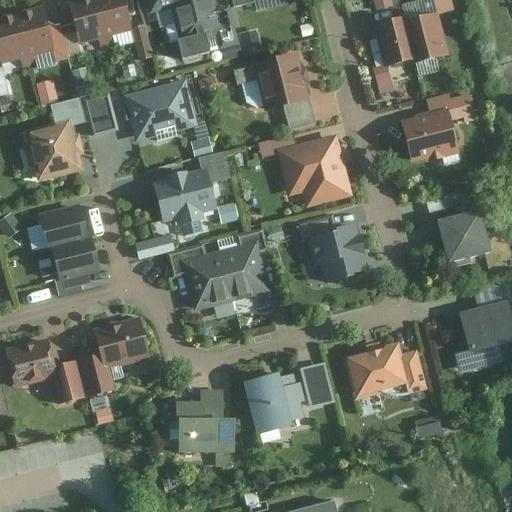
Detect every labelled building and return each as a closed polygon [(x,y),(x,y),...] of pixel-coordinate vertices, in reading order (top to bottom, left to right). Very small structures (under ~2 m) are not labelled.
[(108,50),(94,0),(81,0),(67,4),(80,48),(99,44),(101,52),(108,50)] [(124,0),(94,0),(108,50),(115,48),(113,40),(133,35),(124,0)] [(146,0),(151,18),(172,12),(180,49),(218,39),(222,53),(240,48),(229,10),(217,13),(213,0),(146,0)] [(250,4),(249,0),(232,0),(235,10),(254,6),(254,3),(250,4)] [(398,0),(377,0),(378,15),(399,14),(398,0)] [(42,10),(17,16),(31,69),(37,68),(35,60),(55,55),(42,10)] [(31,69),(17,16),(0,20),(0,57),(3,69),(21,64),(23,72),(31,69)] [(431,20),(402,27),(412,66),(412,69),(442,61),(431,20)] [(402,27),(401,23),(373,29),(383,73),(412,66),(402,27)] [(243,34),(244,53),(259,52),(258,33),(243,34)] [(316,128),(299,58),(234,74),(238,90),(242,88),(247,105),(257,112),(264,111),(266,117),(285,113),(291,135),(316,128)] [(38,83),(43,104),(60,100),(55,79),(38,83)] [(186,85),(125,101),(138,147),(158,141),(159,145),(178,140),(177,136),(198,131),(186,85)] [(119,135),(109,97),(84,104),(94,141),(119,135)] [(51,109),(56,128),(71,124),(72,130),(86,126),(79,102),(51,109)] [(446,113),(397,124),(409,168),(457,157),(446,113)] [(56,128),(26,135),(30,150),(24,152),(29,174),(34,172),(38,187),(84,175),(80,159),(84,157),(80,138),(75,140),(72,130),(71,124),(56,128)] [(278,155),(297,150),(294,138),(259,147),(263,163),(279,159),(278,155)] [(355,201),(338,139),(297,150),(278,155),(279,159),(290,202),(303,198),(307,213),(355,201)] [(199,163),(202,176),(208,174),(211,188),(233,182),(226,157),(199,163)] [(204,218),(218,214),(211,188),(208,174),(202,176),(189,178),(188,176),(169,180),(170,183),(154,187),(164,228),(178,225),(179,231),(205,224),(204,218)] [(89,244),(80,209),(40,220),(48,255),(52,254),(60,287),(101,277),(92,243),(89,244)] [(488,258),(477,216),(436,226),(447,268),(488,258)] [(309,242),(338,234),(334,219),(298,228),(303,247),(310,246),(309,242)] [(370,277),(357,229),(338,234),(309,242),(310,246),(318,274),(322,273),(326,288),(370,277)] [(237,241),(239,251),(258,247),(260,258),(269,256),(264,234),(237,241)] [(260,258),(258,247),(239,251),(219,256),(232,307),(270,298),(260,258)] [(174,283),(186,280),(182,266),(206,260),(204,249),(168,258),(174,283)] [(232,307),(219,256),(206,260),(182,266),(186,280),(194,317),(232,307)] [(511,318),(509,307),(463,319),(474,362),(511,353),(511,318)] [(140,323),(95,334),(101,361),(104,374),(110,373),(150,363),(140,323)] [(48,344),(5,354),(14,392),(53,383),(57,382),(55,372),(48,344)] [(345,363),(357,408),(385,400),(391,402),(399,403),(406,402),(412,401),(411,398),(429,394),(418,356),(403,360),(400,348),(382,353),(380,348),(366,351),(368,357),(345,363)] [(104,374),(101,361),(80,366),(89,403),(115,396),(110,373),(104,374)] [(303,369),(314,409),(339,402),(327,362),(303,369)] [(75,367),(55,372),(57,382),(53,383),(60,410),(86,404),(75,367)] [(297,376),(247,389),(262,444),(311,431),(297,376)] [(216,471),(233,471),(233,463),(236,463),(236,431),(208,432),(207,411),(177,410),(177,435),(181,435),(181,461),(216,463),(216,471)] [(333,511),(330,500),(287,511),(333,511)]
